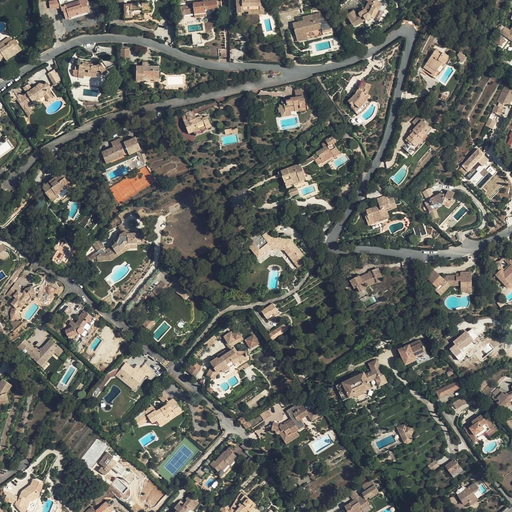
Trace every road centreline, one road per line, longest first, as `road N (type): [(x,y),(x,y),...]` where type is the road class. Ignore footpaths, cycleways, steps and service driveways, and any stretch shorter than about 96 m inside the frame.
road 1 (residential): [(511,230),(447,254),(332,255),(326,249),(379,160),(410,32),(402,29),(345,64),(310,70)]
road 2 (residential): [(310,70),(216,66),(155,46),(91,38),(0,89)]
road 3 (residential): [(310,70),(113,118),(44,151),(14,184)]
road 4 (residential): [(71,282),(233,424)]
road 5 (unknown): [(410,358),(432,398),(511,493)]
